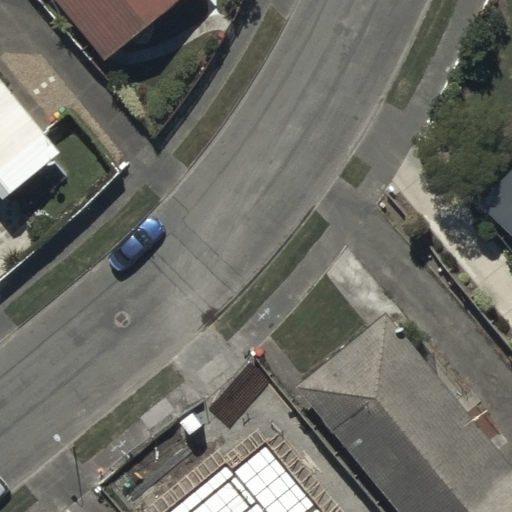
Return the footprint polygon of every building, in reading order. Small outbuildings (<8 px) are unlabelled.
[(48,0),(110,75),(201,0),(48,0)] [(69,168),(0,84),(0,202),(11,216),(69,168)] [(511,229),(511,169),(482,201),(511,229)] [(411,511),(511,511),(511,457),(381,300),(294,372),(411,511)] [(149,511),(291,511),(235,442),(149,511)]
